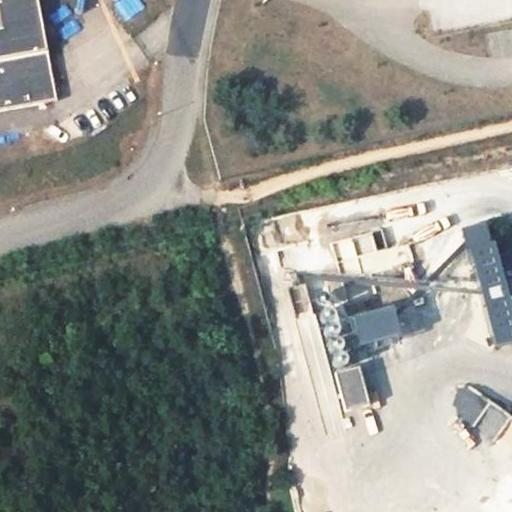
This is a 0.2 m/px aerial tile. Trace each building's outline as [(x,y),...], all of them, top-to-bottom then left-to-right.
[(0,0),(0,110),(60,100),(40,0),(0,0)] [(446,232),(477,349),(511,339),(511,327),(484,222),(446,232)] [(381,271),(413,257),(406,242),(375,255),(381,271)] [(335,315),(344,352),(386,342),(378,305),(335,315)] [(338,409),(394,392),(382,354),(326,371),(338,409)] [(511,511),(511,418),(462,386),(452,388),(438,409),(436,421),(438,435),(483,463),(489,494),(488,496),(478,511),(511,511)]
